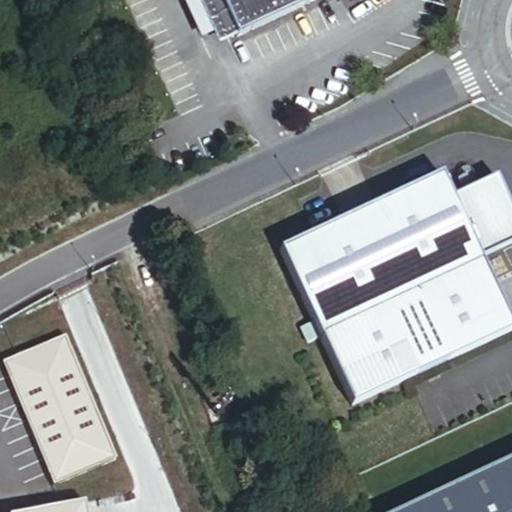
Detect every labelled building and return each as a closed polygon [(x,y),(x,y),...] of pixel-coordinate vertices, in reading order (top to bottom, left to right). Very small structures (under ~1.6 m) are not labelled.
[(214,0),(191,0),(213,47),(232,39),(214,0)] [(214,0),(232,39),(317,0),(342,0),(346,5),(354,0),(214,0)] [(509,330),(476,258),(511,241),(511,219),(492,176),(447,196),(437,174),(274,249),(307,321),(295,326),(302,341),(315,335),(347,405),(509,330)] [(60,341),(0,366),(0,369),(1,369),(50,486),(48,487),(49,489),(113,462),(112,460),(110,461),(59,345),(61,344),(60,341)] [(511,511),(511,456),(391,511),(511,511)]
